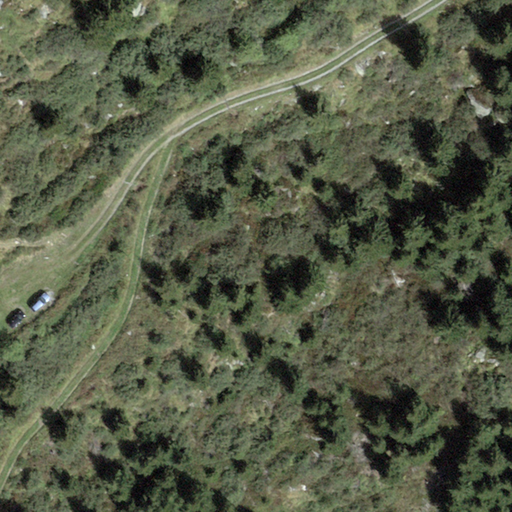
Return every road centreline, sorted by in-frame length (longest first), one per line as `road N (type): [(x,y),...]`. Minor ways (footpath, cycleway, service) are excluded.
road 1 (track): [(10,308),(100,245),(147,171),(190,130),(342,73),(441,0)]
road 2 (track): [(0,486),(22,444),(87,388),(136,310),(190,130)]
